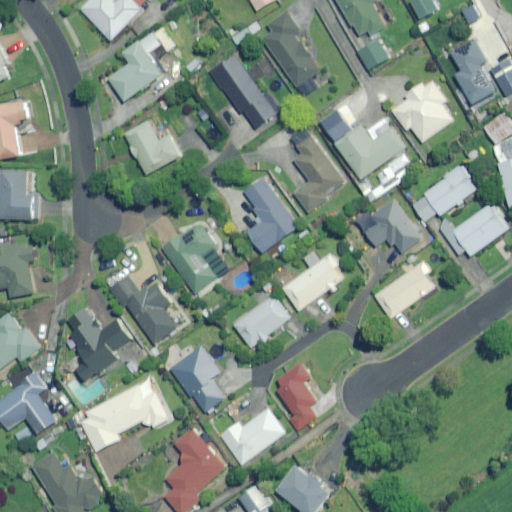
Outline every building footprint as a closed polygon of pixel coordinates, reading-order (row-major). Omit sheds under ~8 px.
[(122,0),(119,3),(116,0),(93,0),(83,10),(114,41),(145,11),(134,0),(122,0)] [(250,0),(258,12),(277,0),(250,0)] [(337,0),(362,35),(369,30),(373,36),(388,26),(374,5),(381,0),(337,0)] [(437,10),(431,0),(415,0),(409,3),(419,20),(437,10)] [(301,32),(289,14),(272,25),(276,32),(267,39),(299,87),(322,72),(297,35),(301,32)] [(247,27),(253,36),(263,29),(258,21),(247,27)] [(166,45),(157,33),(126,53),(134,64),(110,80),(126,103),(166,76),(151,55),(166,45)] [(489,62),(477,40),(454,53),(465,72),(457,76),(473,105),(497,92),(482,66),(489,62)] [(389,59),(379,41),(357,53),(367,71),(389,59)] [(0,83),(11,78),(0,56),(0,83)] [(263,96),(235,56),(211,72),(240,114),(245,111),(257,128),(281,112),(268,93),(263,96)] [(449,101),(435,82),(427,87),(425,84),(407,97),(410,100),(394,112),(407,131),(412,127),(424,143),(455,121),(443,105),(449,101)] [(0,160),(22,157),(16,126),(26,124),(25,121),(30,120),(26,100),(0,105),(0,160)] [(485,126),(497,145),(511,135),(511,119),(507,112),(485,126)] [(162,142),(151,122),(127,136),(150,176),(183,157),(172,136),(162,142)] [(350,135),(342,124),(329,133),(363,180),(407,148),(394,128),(375,142),(363,125),(350,135)] [(345,183),(312,136),(297,146),(293,140),(271,155),(297,191),(294,193),(309,214),(327,201),(325,198),(345,183)] [(511,139),(497,147),(502,163),(499,164),(511,209),(511,139)] [(428,196),(414,206),(426,223),(440,212),(443,216),(459,204),(461,207),(468,202),(466,199),(479,190),(472,180),(474,179),(464,165),(446,178),(447,180),(427,194),(428,196)] [(30,173),(3,172),(2,220),(39,220),(39,195),(29,194),(30,173)] [(299,228),(263,178),(245,191),(257,207),(255,209),(264,221),(248,233),(263,254),(299,228)] [(422,239),(396,202),(374,217),(378,223),(367,231),(378,246),(391,237),(403,253),(422,239)] [(511,229),(494,204),(456,231),(448,220),(439,227),(460,256),(468,250),(472,257),(511,229)] [(217,246),(201,223),(164,249),(196,294),(218,279),(203,256),(217,246)] [(37,262),(33,242),(0,248),(0,289),(9,288),(11,298),(35,294),(29,263),(37,262)] [(323,262),(316,252),(307,259),(314,269),(285,289),(301,311),(346,280),(338,268),(341,266),(333,255),(323,262)] [(432,272),(425,263),(377,297),(393,319),(437,288),(428,275),(432,272)] [(142,294),(124,269),(106,282),(125,308),(128,306),(141,324),(156,345),(179,328),(166,310),(172,305),(157,284),(142,294)] [(293,319),(277,296),(236,326),(252,349),(293,319)] [(101,332),(86,309),(64,324),(89,362),(77,369),(85,381),(119,359),(114,352),(132,340),(119,320),(101,332)] [(23,332),(11,314),(0,321),(0,370),(20,357),(23,362),(41,350),(27,329),(23,332)] [(223,374),(204,348),(172,371),(205,415),(227,399),(213,381),(223,374)] [(312,378),(301,363),(273,385),(294,413),(289,417),(300,432),(319,417),(312,407),(319,402),(305,383),(312,378)] [(48,389),(38,375),(0,401),(0,417),(9,431),(27,418),(39,435),(58,421),(39,395),(48,389)] [(172,420),(152,380),(88,413),(91,419),(83,423),(98,452),(122,440),(119,435),(148,420),(153,430),(172,420)] [(289,434),(272,410),(245,429),(241,423),(223,436),(244,465),(289,434)] [(229,467),(193,429),(176,444),(186,454),(171,468),(176,473),(169,480),(179,490),(169,500),(181,511),(191,511),(204,500),(199,495),(229,467)] [(65,468),(55,453),(35,465),(60,506),(57,508),(59,511),(88,511),(102,504),(92,480),(78,479),(70,465),(65,468)] [(322,511),(336,495),(298,467),(280,491),(306,511),(322,511)] [(276,504),(262,486),(242,500),(250,511),(272,511),(270,509),(276,504)]
